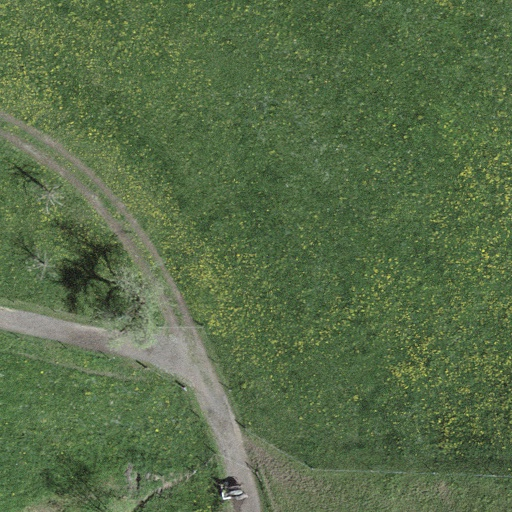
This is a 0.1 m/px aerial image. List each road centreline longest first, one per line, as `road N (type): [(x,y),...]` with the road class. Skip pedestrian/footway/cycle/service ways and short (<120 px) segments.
road 1 (track): [(0,317),(26,318),(190,371),(240,475),(245,511)]
road 2 (track): [(190,371),(109,205),(0,133)]
